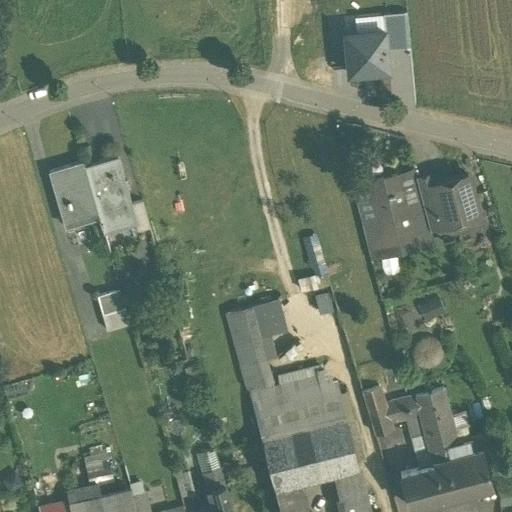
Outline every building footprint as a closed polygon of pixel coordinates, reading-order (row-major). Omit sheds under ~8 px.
[(406,11),(383,13),(384,29),(386,49),(410,46),(406,11)] [(345,33),(349,72),(388,69),(386,49),(384,29),(345,33)] [(132,201),(118,155),(84,165),(99,216),(103,231),(138,221),(132,201)] [(84,165),(83,160),(49,169),(66,226),(99,216),(84,165)] [(396,172),(372,178),(377,196),(373,197),(377,213),(383,233),(384,233),(413,225),(407,203),(404,204),(396,172)] [(431,172),(415,177),(422,199),(428,222),(429,226),(440,223),(429,183),(434,182),(431,172)] [(434,182),(429,183),(440,223),(447,227),(459,224),(463,217),(478,213),(478,210),(480,206),(477,195),(473,193),(468,172),(434,182)] [(372,178),(366,179),(370,197),(373,197),(377,196),(372,178)] [(370,197),(366,179),(353,182),(361,217),(377,213),(373,197),(370,197)] [(149,225),(141,198),(132,201),(138,221),(140,228),(149,225)] [(422,199),(407,203),(413,225),(428,222),(422,199)] [(377,213),(361,217),(368,245),(385,240),(384,233),(383,233),(377,213)] [(120,286),(97,293),(102,312),(125,305),(120,286)] [(276,352),(271,332),(287,328),(278,297),(225,312),(245,387),(248,386),(271,380),(265,355),(276,352)] [(125,305),(102,312),(107,328),(130,321),(125,305)] [(280,412),(341,396),(336,377),(319,372),(272,384),(280,412)] [(271,380),(248,386),(256,418),(280,412),(272,384),(271,380)] [(379,384),(361,390),(369,414),(386,409),(384,402),(379,384)] [(443,387),(384,402),(386,409),(390,422),(407,418),(420,469),(433,465),(432,461),(482,448),(478,435),(457,441),(443,387)] [(280,412),(256,418),(261,437),(345,417),(341,396),(280,412)] [(386,409),(369,414),(375,434),(392,429),(390,422),(386,409)] [(345,417),(261,437),(274,486),(298,481),(335,472),(357,467),(345,417)] [(482,448),(432,461),(433,465),(420,469),(401,474),(409,507),(492,486),(482,448)] [(505,455),(493,457),(495,471),(507,469),(505,455)] [(220,466),(204,471),(210,490),(225,486),(220,466)] [(357,467),(335,472),(341,498),(364,492),(357,467)] [(188,471),(175,474),(181,495),(194,491),(188,471)] [(305,511),(298,481),(274,486),(280,511),(305,511)] [(141,482),(129,484),(130,487),(131,493),(143,491),(141,482)] [(130,487),(101,493),(99,483),(67,490),(69,500),(38,506),(39,511),(135,511),(131,493),(130,487)] [(232,511),(225,486),(210,490),(215,509),(205,511),(204,511),(232,511)] [(150,511),(146,490),(143,491),(131,493),(135,511),(150,511)] [(368,511),(364,492),(341,498),(344,511),(368,511)]
